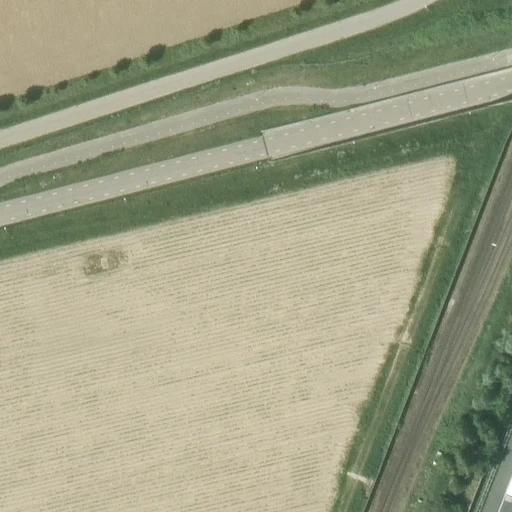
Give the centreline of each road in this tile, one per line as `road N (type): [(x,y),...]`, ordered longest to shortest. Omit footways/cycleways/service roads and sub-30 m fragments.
road 1 (unclassified): [(0,218),(511,81)]
road 2 (unclassified): [(0,142),(429,0)]
